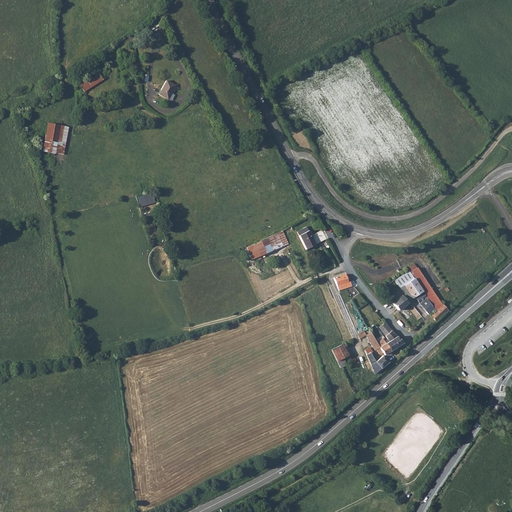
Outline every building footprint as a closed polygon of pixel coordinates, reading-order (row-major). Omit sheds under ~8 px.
[(79,82),(84,92),(104,81),(99,71),(79,82)] [(167,82),(160,95),(169,100),(176,86),(167,82)] [(64,155),(69,126),(48,123),(43,152),(64,155)] [(141,207),(155,203),(152,193),(139,196),(141,207)] [(304,228),(293,233),(300,247),(311,242),(304,228)] [(247,246),(251,259),(289,245),(284,232),(247,246)] [(442,307),(446,304),(444,302),(444,303),(415,269),(409,274),(430,300),(437,308),(438,310),(442,307)] [(428,315),(430,314),(432,316),(437,311),(438,310),(437,308),(430,300),(409,274),(407,272),(391,283),(393,286),(395,284),(400,291),(398,292),(401,296),(403,295),(407,299),(410,297),(415,298),(428,315)] [(346,273),(335,278),(340,290),(345,289),(352,286),(355,285),(352,280),(350,281),(349,278),(346,273)] [(355,286),(349,288),(351,296),(358,294),(355,286)] [(395,294),(388,301),(398,311),(406,304),(400,297),(398,298),(395,294)] [(442,307),(446,313),(450,309),(446,304),(442,307)] [(438,310),(437,311),(441,317),(446,313),(442,307),(438,310)] [(437,311),(432,316),(436,321),(441,317),(437,311)] [(360,333),(366,330),(361,320),(355,323),(360,333)] [(381,320),(374,324),(387,340),(389,342),(397,338),(381,320)] [(370,332),(366,334),(369,340),(370,343),(373,341),(373,342),(375,341),(370,332)] [(387,340),(384,342),(385,344),(390,352),(403,345),(397,338),(389,342),(387,340)] [(380,344),(377,345),(378,347),(383,355),(384,357),(390,352),(385,344),(382,346),(380,344)] [(344,346),(333,351),(338,363),(349,357),(344,346)] [(369,347),(365,349),(367,355),(371,364),(374,373),(385,365),(381,358),(374,362),(370,354),(372,353),(369,347)] [(378,347),(374,349),(373,350),(374,352),(376,351),(379,357),(383,355),(378,347)] [(366,363),(367,366),(371,364),(367,355),(362,357),(364,364),(366,363)]
